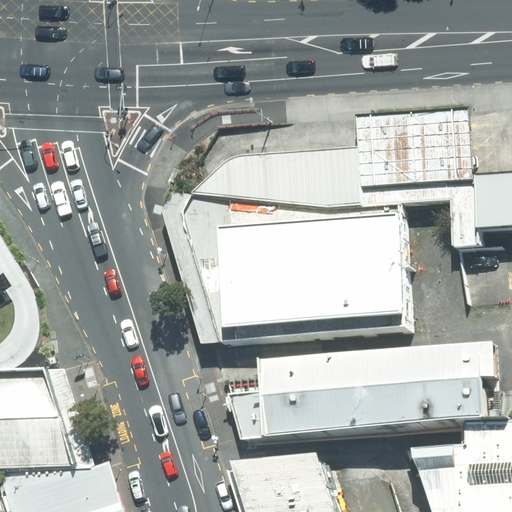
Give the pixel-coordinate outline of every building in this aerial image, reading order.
[(471,115),(361,119),(363,155),(243,162),(200,197),(335,216),(411,209),(459,206),(474,209),(473,181),(471,115)] [(511,180),(473,181),(474,209),(475,234),(511,232),(511,180)] [(200,197),(183,217),(228,339),(411,334),(411,209),(335,216),(200,197)] [(498,351),(264,368),(268,398),(236,399),(248,440),(412,434),(500,427),(498,351)] [(0,511),(0,475),(3,476),(14,511),(128,511),(114,466),(101,470),(70,373),(0,375),(0,511)] [(511,511),(511,426),(500,427),(412,434),(438,511),(511,511)] [(255,511),(347,511),(327,460),(239,461),(255,511)]
